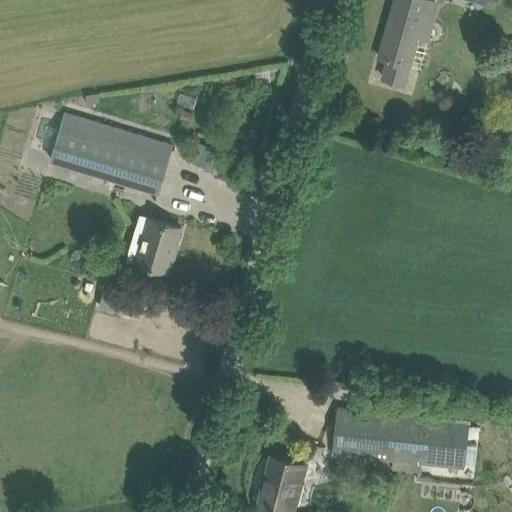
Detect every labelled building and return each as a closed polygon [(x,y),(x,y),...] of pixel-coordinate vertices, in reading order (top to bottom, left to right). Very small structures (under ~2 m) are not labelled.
[(395,0),(380,56),(388,59),(383,76),(405,83),(428,0),(395,0)] [(98,93),(87,95),(88,104),(99,102),(98,93)] [(182,109),(180,118),(191,121),(193,111),(182,109)] [(160,191),(174,145),(65,112),(51,158),(160,191)] [(141,214),(128,258),(135,260),(151,265),(170,271),(177,251),(175,250),(182,226),(163,221),(148,216),(141,214)] [(105,286),(100,306),(130,313),(135,294),(105,286)] [(339,406),(333,453),(423,462),(425,447),(430,447),(432,432),(427,431),(428,421),(429,416),(339,406)] [(425,447),(423,462),(427,463),(433,463),(463,467),(468,420),(444,418),(444,422),(428,421),(427,431),(432,432),(430,447),(425,447)] [(258,503),(275,507),(274,511),(273,511),(272,511),(289,511),(290,511),(304,463),(272,455),(258,503)]
